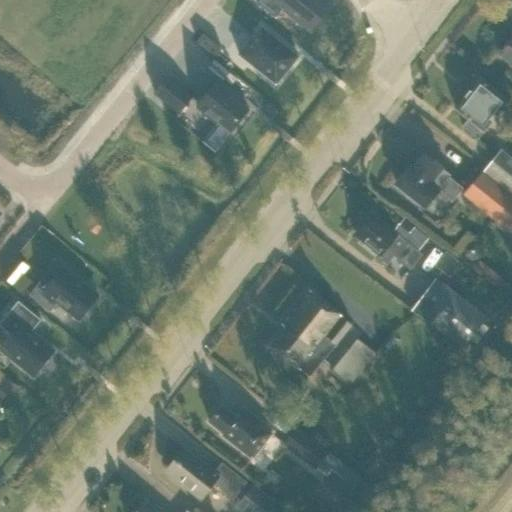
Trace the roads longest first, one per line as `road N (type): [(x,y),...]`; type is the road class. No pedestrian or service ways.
road 1 (tertiary): [(48,511),(413,52)]
road 2 (residential): [(0,162),(45,197),(206,0)]
road 3 (unknown): [(108,120),(204,190),(255,134)]
